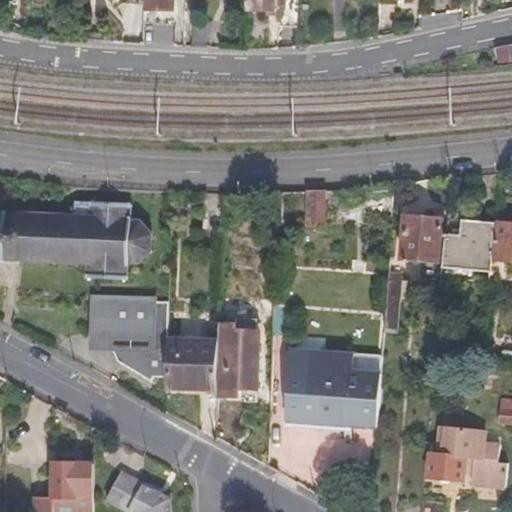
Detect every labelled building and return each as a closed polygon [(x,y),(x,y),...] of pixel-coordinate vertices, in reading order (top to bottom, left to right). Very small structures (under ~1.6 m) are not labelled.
[(145,0),(145,10),(174,11),(174,0),(145,0)] [(299,30),(300,0),(298,0),(250,0),(250,12),(287,13),(286,29),(299,30)] [(511,47),(498,51),(501,60),(511,57),(511,47)] [(328,192),(309,194),(308,225),(327,226),(328,192)] [(226,197),(207,196),(205,232),(224,233),(226,197)] [(74,219),(5,215),(3,261),(89,265),(88,281),(126,283),(127,265),(138,266),(152,255),(153,238),(140,225),(128,224),(129,207),(74,205),(74,219)] [(441,221),(405,218),(402,260),(438,263),(441,221)] [(462,241),(447,239),(444,268),(491,273),(495,228),(463,225),(462,241)] [(511,265),(511,227),(499,226),(495,263),(511,265)] [(401,276),(391,275),(386,336),(398,336),(401,276)] [(170,339),(170,302),(158,302),(158,298),(92,296),(90,351),(116,352),(120,360),(151,381),(154,376),(168,377),(170,339)] [(239,334),(221,333),(221,341),(219,390),(219,392),(219,409),(248,410),(248,412),(259,413),(261,357),(259,357),(260,329),(239,328),(239,334)] [(221,341),(170,339),(168,377),(168,390),(219,392),(219,390),(221,341)] [(511,356),(504,356),(503,365),(511,365),(511,356)] [(309,422),(320,423),(321,381),(321,378),(291,377),(290,393),(288,393),(286,427),(309,427),(309,422)] [(320,423),(320,435),(378,440),(382,385),(321,381),(320,423)] [(445,451),(434,450),(432,481),(465,484),(466,477),(474,477),(472,489),(507,492),(510,466),(500,465),(502,449),(485,447),(484,452),(462,451),(461,459),(445,458),(445,451)] [(94,511),(95,466),(53,465),(52,499),(32,498),(31,511),(94,511)] [(174,511),(175,505),(125,478),(110,504),(124,511),(174,511)] [(423,511),(449,511),(450,504),(424,501),(424,508),(423,511)]
